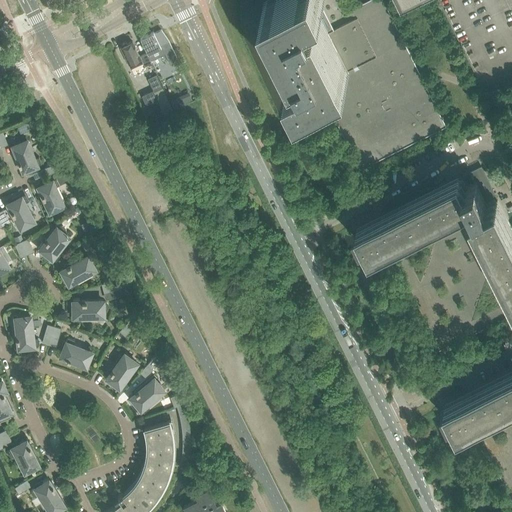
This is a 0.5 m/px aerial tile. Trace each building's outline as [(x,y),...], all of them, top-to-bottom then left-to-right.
[(299,60),(303,68),(289,75),(300,97),(320,87),(349,73),(348,70),(377,56),(358,17),(355,18),(341,25),(342,28),(339,30),(338,27),(329,31),(318,11),(315,13),(311,6),(322,0),(265,0),(264,1),(280,33),(275,35),(274,36),(273,37),(272,38),(271,39),(270,40),(270,41),(269,42),(268,44),(268,45),(268,46),(267,48),(267,49),(267,50),(267,52),(268,53),(268,54),(269,56),(269,57),(270,58),(271,59),(272,60),(273,61),(274,62),(275,63),(276,63),(277,64),(279,64),(280,65),(281,65),(283,65),(284,65),(286,65),(287,64),(288,64),(290,64),(294,61),(295,63),(299,60)] [(377,56),(348,70),(349,73),(320,87),(360,169),(447,127),(383,0),(369,0),(351,9),(355,18),(358,17),(377,56)] [(511,0),(438,0),(483,91),(511,76),(511,0)] [(153,31),(148,33),(140,37),(147,53),(160,47),(162,48),(170,64),(178,60),(168,40),(159,44),(153,31)] [(121,44),(120,46),(131,68),(142,62),(140,56),(132,41),(127,43),(125,42),(121,44)] [(147,53),(140,56),(142,62),(144,66),(152,62),(147,53)] [(152,118),(161,114),(163,118),(174,113),(172,109),(162,86),(153,91),(142,96),(152,118)] [(178,96),(170,99),(174,107),(182,103),(178,96)] [(20,164),(21,168),(23,172),(29,170),(29,171),(38,167),(37,165),(41,163),(39,156),(34,158),(27,139),(21,142),(13,145),(14,150),(12,150),(17,161),(18,160),(19,161),(18,162),(19,165),(20,164)] [(44,168),(46,173),(47,174),(53,172),(59,169),(56,163),(44,168)] [(59,169),(53,172),(56,178),(56,177),(59,182),(65,179),(60,169),(59,169)] [(354,231),(356,235),(361,245),(365,243),(370,254),(386,247),(468,205),(511,293),(511,225),(498,198),(497,199),(496,199),(495,199),(490,191),(490,189),(490,187),(489,185),(489,184),(488,182),(487,181),(486,179),(485,178),(484,176),(482,175),(481,172),(473,175),(472,174),(471,174),(475,181),(467,185),(463,176),(459,178),(459,176),(357,227),(358,229),(354,231)] [(44,183),(40,185),(36,187),(39,193),(41,192),(43,198),(43,197),(50,211),(58,207),(64,204),(55,186),(59,184),(59,182),(56,177),(56,178),(52,179),(51,178),(43,182),(44,183)] [(13,200),(10,202),(5,204),(8,210),(10,209),(13,214),(20,227),(28,223),(34,220),(25,203),(29,200),(25,194),(21,196),(20,194),(12,198),(13,200)] [(384,243),(386,247),(438,351),(511,314),(511,284),(470,200),(461,204),(464,211),(457,215),(453,208),(384,243)] [(0,211),(0,218),(4,225),(10,221),(3,209),(0,211)] [(38,247),(42,250),(44,252),(43,254),(50,259),(52,258),(55,261),(60,255),(56,252),(69,236),(64,232),(65,230),(65,228),(63,226),(62,225),(60,226),(58,227),(57,227),(47,239),(47,238),(44,243),(42,241),(38,247)] [(88,225),(84,231),(90,235),(94,229),(88,225)] [(81,242),(85,248),(96,239),(91,234),(81,242)] [(21,235),(15,237),(17,243),(21,241),(24,240),(21,235)] [(21,241),(27,253),(33,251),(28,238),(24,240),(21,241)] [(27,253),(21,241),(17,243),(15,244),(20,256),(27,253)] [(0,270),(9,265),(6,261),(11,258),(3,244),(0,245),(0,270)] [(82,256),(73,261),(74,263),(70,265),(70,264),(67,266),(59,271),(62,276),(66,285),(69,283),(71,287),(78,284),(75,280),(95,268),(92,263),(88,255),(83,257),(82,256)] [(102,284),(104,293),(111,291),(120,288),(118,279),(102,284)] [(120,288),(111,291),(112,297),(126,293),(123,287),(120,288)] [(73,298),(73,304),(73,307),(71,307),(71,316),(73,316),(73,321),(81,320),(81,316),(104,315),(103,309),(104,309),(105,309),(106,308),(107,307),(107,306),(107,305),(107,304),(107,303),(106,302),(105,301),(104,301),(103,301),(103,300),(86,300),(79,300),(79,298),(73,298)] [(13,322),(15,333),(17,333),(17,337),(16,337),(17,341),(17,340),(18,349),(25,348),(25,346),(38,345),(38,337),(33,338),(30,315),(24,316),(15,317),(15,322),(13,322)] [(120,330),(125,335),(137,322),(132,317),(120,330)] [(49,344),(54,328),(47,326),(42,342),(49,344)] [(54,328),(49,344),(56,346),(60,330),(54,328)] [(70,361),(81,365),(81,364),(86,365),(91,351),(73,344),(75,339),(68,337),(66,341),(64,340),(60,349),(61,349),(58,355),(66,358),(66,359),(69,360),(70,359),(71,360),(70,361)] [(120,356),(114,365),(115,366),(113,369),(112,368),(110,372),(105,379),(111,383),(112,381),(123,389),(127,383),(124,380),(137,362),(132,358),(124,353),(121,357),(120,356)] [(160,360),(157,353),(152,358),(157,363),(160,360)] [(140,372),(146,376),(157,363),(152,358),(140,372)] [(511,369),(445,403),(446,405),(442,407),(449,421),(453,419),(456,427),(457,427),(458,430),(473,423),(511,403),(511,369)] [(136,392),(133,395),(129,398),(133,402),(132,403),(139,410),(140,409),(144,412),(149,407),(146,404),(164,389),(160,384),(154,377),(150,380),(149,379),(141,386),(142,387),(139,390),(138,389),(135,392),(136,392)] [(7,390),(0,392),(0,420),(11,416),(9,412),(12,411),(10,407),(12,406),(7,394),(6,394),(5,395),(4,393),(3,392),(5,391),(7,390)] [(181,462),(188,463),(190,453),(190,443),(189,433),(188,423),(186,413),(183,403),(180,393),(178,394),(171,397),(172,400),(173,403),(174,406),(177,405),(180,416),(182,428),(183,439),(182,451),(181,462)] [(511,399),(472,419),(473,423),(511,500),(511,399)] [(175,427),(174,423),(172,418),(168,419),(169,420),(144,428),(145,431),(146,436),(146,442),(146,447),(146,453),(145,458),(144,463),(142,468),(140,473),(137,478),(134,482),(131,486),(127,490),(123,494),(122,492),(117,496),(119,497),(114,500),(116,503),(111,507),(105,511),(104,511),(145,511),(150,507),(155,501),(160,495),(164,489),(167,482),(170,475),(172,468),(174,461),(175,453),(175,446),(175,438),(174,431),(175,431),(175,429),(175,427)] [(0,439),(9,435),(6,429),(0,432),(0,439)] [(9,435),(0,439),(0,447),(12,442),(9,435)] [(38,459),(33,449),(31,450),(30,449),(31,448),(30,445),(29,446),(25,438),(19,441),(20,442),(8,449),(11,455),(16,453),(25,471),(30,468),(38,464),(36,460),(38,459)] [(63,500),(58,490),(56,492),(54,488),(52,484),(52,485),(47,477),(42,480),(34,485),(35,487),(31,489),(35,496),(39,493),(50,511),(52,511),(56,510),(64,505),(62,501),(63,500)] [(30,485),(27,480),(27,479),(15,486),(19,492),(30,485)] [(225,511),(223,505),(220,501),(215,503),(213,499),(214,499),(208,487),(194,494),(196,499),(183,505),(186,511),(199,511),(206,508),(208,511),(225,511)]
